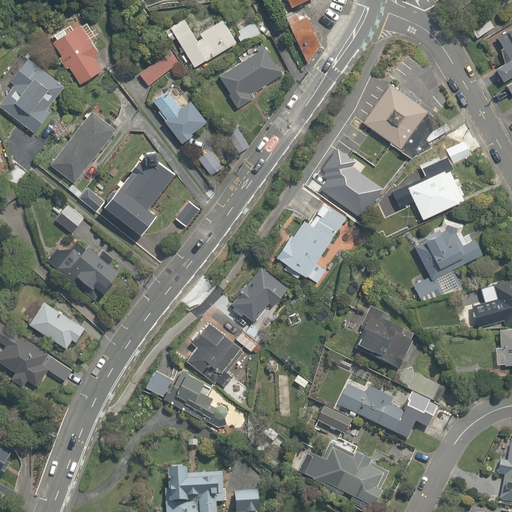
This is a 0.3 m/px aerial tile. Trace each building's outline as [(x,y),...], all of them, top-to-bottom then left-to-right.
[(304,11),(286,20),(307,61),(320,44),(304,11)] [(475,37),(493,26),(484,11),(465,22),(475,37)] [(235,40),(221,16),(193,33),(181,13),(166,22),(193,66),(235,40)] [(253,15),(231,28),(240,43),(262,30),(253,15)] [(45,34),(63,68),(65,67),(75,84),(100,71),(91,55),(97,52),(78,16),(45,34)] [(511,18),(495,29),(488,33),(498,49),(483,59),(497,82),(501,79),(510,94),(511,92),(511,18)] [(220,80),(217,82),(237,111),(255,99),(252,95),(282,74),(260,43),(216,74),(220,80)] [(179,61),(167,46),(136,72),(148,86),(179,61)] [(15,76),(0,94),(0,110),(32,136),(49,114),(44,111),(64,86),(23,54),(9,72),(15,76)] [(430,110),(391,83),(363,123),(402,150),(430,110)] [(205,121),(187,97),(177,105),(163,86),(145,99),(177,142),(205,121)] [(115,129),(89,109),(47,163),(73,183),(115,129)] [(407,166),(362,134),(322,192),(366,223),(407,166)] [(462,139),(446,147),(455,164),(471,155),(462,139)] [(213,145),(199,153),(210,172),(224,163),(213,145)] [(141,151),(116,186),(102,206),(139,233),(153,212),(145,207),(170,172),(141,151)] [(450,167),(443,152),(413,165),(417,174),(398,182),(400,188),(396,190),(402,203),(409,200),(417,218),(466,196),(455,173),(448,177),(445,169),(450,167)] [(28,174),(13,163),(3,176),(17,188),(28,174)] [(98,206),(95,204),(100,197),(85,186),(77,198),(95,211),(98,206)] [(188,224),(199,208),(186,199),(175,215),(188,224)] [(343,216),(316,199),(309,210),(311,211),(304,222),(299,219),(290,234),(286,232),(271,255),(304,277),(306,275),(316,282),(324,268),(314,261),(343,216)] [(55,212),(59,214),(54,220),(70,232),(83,215),(67,203),(64,208),(60,205),(55,212)] [(411,285),(419,299),(441,294),(458,286),(450,267),(477,253),(469,238),(457,244),(451,233),(452,226),(442,223),(440,229),(435,231),(434,228),(419,235),(420,238),(424,246),(413,252),(427,276),(411,285)] [(56,264),(87,286),(89,283),(97,289),(112,267),(80,244),(76,249),(70,245),(56,264)] [(276,280),(270,275),(250,275),(229,301),(235,305),(233,307),(250,321),(252,319),(254,321),(264,308),(262,306),(275,289),(272,286),(276,280)] [(482,300),(462,307),(463,313),(457,314),(458,322),(465,321),(466,328),(510,323),(510,324),(511,323),(511,276),(479,286),(482,300)] [(25,322),(39,331),(41,328),(54,337),(52,340),(63,347),(68,339),(71,341),(80,328),(40,301),(25,322)] [(388,317),(367,306),(351,349),(397,371),(414,336),(385,322),(388,317)] [(241,349),(204,321),(190,340),(195,344),(185,358),(223,388),(233,375),(227,370),(241,352),(239,351),(241,349)] [(511,325),(496,326),(496,344),(492,344),(493,363),(501,363),(501,365),(511,364),(511,369),(511,368),(511,325)] [(259,338),(243,326),(233,339),(250,351),(259,338)] [(0,348),(0,363),(11,370),(6,377),(21,385),(24,380),(37,387),(41,381),(38,379),(45,368),(39,364),(47,351),(14,331),(11,337),(8,335),(0,348)] [(69,365),(55,355),(48,366),(62,375),(69,365)] [(199,381),(180,368),(168,384),(174,387),(171,391),(181,397),(179,400),(205,417),(213,406),(206,402),(204,403),(196,398),(198,395),(195,392),(199,386),(196,385),(199,381)] [(309,381),(295,372),(289,381),(303,390),(309,381)] [(362,393),(344,383),(335,405),(403,438),(414,418),(387,404),(391,398),(366,384),(362,393)] [(436,403),(411,389),(403,404),(429,417),(436,403)] [(511,440),(508,440),(505,456),(497,455),(494,472),(503,474),(500,491),(503,492),(503,495),(511,497),(511,440)] [(0,476),(8,462),(4,460),(10,450),(0,444),(0,476)] [(314,457),(305,453),(295,470),(306,475),(305,478),(321,486),(322,483),(369,506),(370,504),(373,505),(380,491),(378,490),(386,474),(364,463),(366,459),(351,452),(349,455),(326,444),(320,457),(315,454),(314,457)] [(179,464),(166,464),(167,483),(162,483),(162,511),(215,511),(215,501),(226,501),(226,487),(220,487),(220,471),(187,472),(179,464)] [(259,498),(256,498),(256,492),(253,492),(253,489),(230,489),(230,506),(234,506),(234,511),(246,511),(256,511),(256,509),(259,509),(259,498)]
